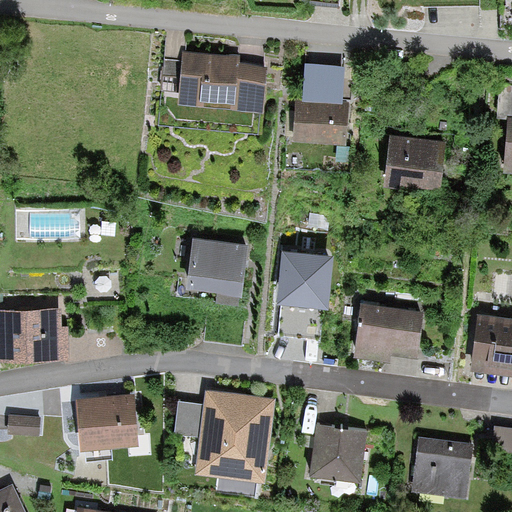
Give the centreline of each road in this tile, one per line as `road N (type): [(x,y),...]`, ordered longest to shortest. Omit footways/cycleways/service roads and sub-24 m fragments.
road 1 (residential): [(0,383),(211,362),(511,404)]
road 2 (residential): [(18,0),(511,47)]
